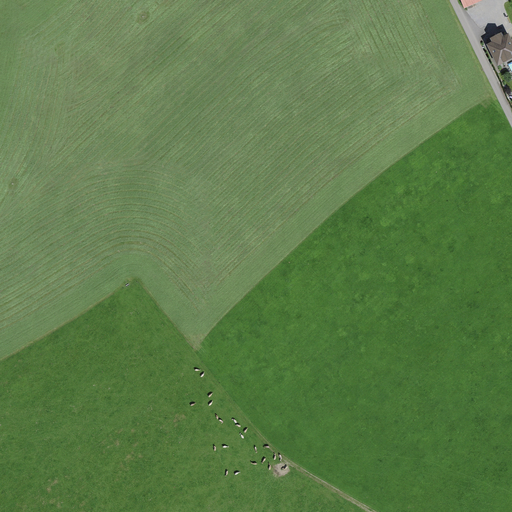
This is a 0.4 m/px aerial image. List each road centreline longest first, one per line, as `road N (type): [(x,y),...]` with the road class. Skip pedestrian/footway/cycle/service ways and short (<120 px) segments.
road 1 (track): [(179,336),(283,458),(370,511)]
road 2 (unclassified): [(511,118),(455,0)]
